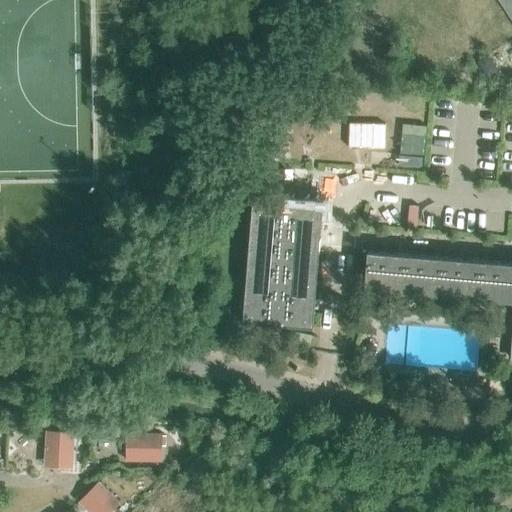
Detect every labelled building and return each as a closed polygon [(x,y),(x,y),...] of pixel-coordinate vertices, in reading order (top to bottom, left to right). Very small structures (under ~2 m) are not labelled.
[(511,0),(499,0),(511,20),(511,0)] [(488,56),(478,62),(487,75),(496,69),(488,56)] [(244,324),(313,329),(321,210),(253,205),(244,324)] [(511,357),(511,358),(511,357),(511,262),(367,252),(364,291),(511,302),(511,357)] [(43,467),(73,469),(75,432),(45,430),(43,467)] [(125,433),(125,462),(162,462),(162,433),(125,433)] [(78,502),(87,511),(111,511),(120,503),(98,481),(78,502)] [(496,485),(483,495),(493,508),(507,498),(496,485)]
